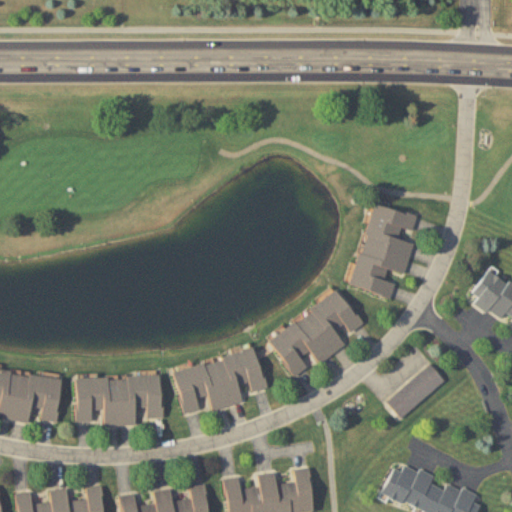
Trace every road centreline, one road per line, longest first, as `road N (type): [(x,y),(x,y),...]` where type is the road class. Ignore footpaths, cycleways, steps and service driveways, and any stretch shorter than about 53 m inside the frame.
road 1 (residential): [(464,58),(456,172),(439,249),(413,303),(352,368),(273,414),(180,444),(87,451),(0,441)]
road 2 (secondary): [(511,60),(0,55)]
road 3 (residential): [(413,303),(465,350),(511,450)]
